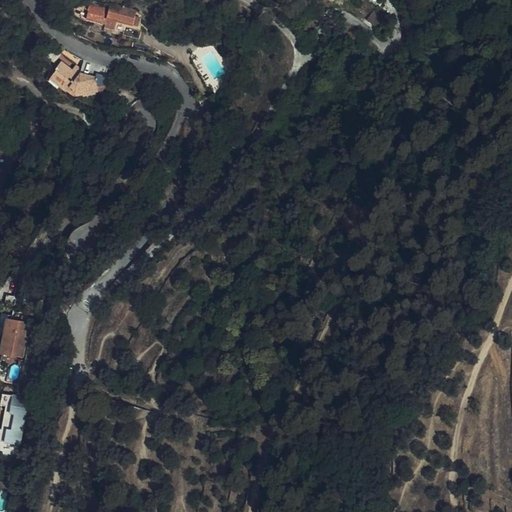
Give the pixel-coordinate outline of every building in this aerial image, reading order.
[(138,20),(135,18),(136,13),(111,5),(110,7),(104,5),(103,8),(90,4),(85,19),(104,26),(104,28),(123,34),(123,36),(137,40),(142,29),(136,27),(138,20)] [(373,10),(366,20),(380,30),(387,20),(373,10)] [(60,75),(53,83),(77,100),(101,95),(99,82),(84,78),(83,79),(76,75),(76,74),(75,75),(63,68),(59,74),(60,75)] [(83,79),(84,78),(86,74),(79,70),(76,75),(83,79)] [(15,297),(6,295),(3,308),(12,310),(15,297)] [(0,354),(26,360),(29,341),(26,341),(29,325),(5,321),(0,347),(0,354)] [(0,445),(18,449),(28,399),(2,394),(0,406),(4,407),(0,425),(0,445)] [(23,473),(24,466),(4,464),(3,471),(23,473)]
